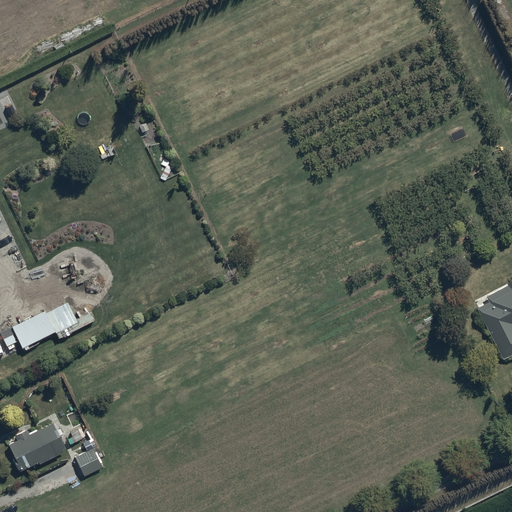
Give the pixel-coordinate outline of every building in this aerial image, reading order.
[(451,140),(466,134),(463,126),(448,131),(451,140)] [(511,274),(505,278),(508,283),(486,294),(488,298),(475,305),(502,356),(511,351),(511,274)] [(15,436),(7,440),(16,458),(15,459),(19,468),(37,459),(38,461),(60,450),(59,448),(65,446),(51,418),(27,430),(26,427),(14,433),(15,436)] [(70,434),(65,436),(69,443),(70,442),(81,437),(76,427),(69,431),(70,434)] [(91,445),(73,454),(84,474),(101,465),(91,445)]
